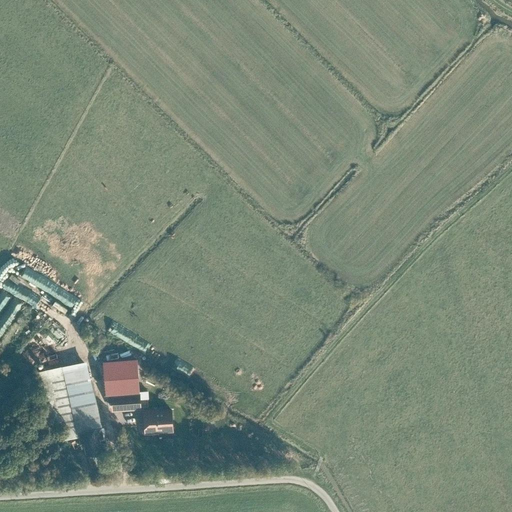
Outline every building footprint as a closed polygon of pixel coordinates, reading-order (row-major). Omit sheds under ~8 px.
[(6,265),(29,277),(34,268),(11,256),(6,265)] [(44,288),(49,276),(33,270),(29,282),(44,288)] [(12,298),(0,317),(0,341),(22,305),(12,298)] [(89,368),(40,379),(54,443),(81,437),(80,432),(102,427),(89,368)] [(144,408),(143,390),(111,392),(112,410),(144,408)] [(178,432),(176,407),(147,408),(148,434),(178,432)] [(108,452),(102,427),(80,432),(81,437),(85,457),(108,452)] [(95,466),(104,465),(104,455),(94,456),(95,466)]
